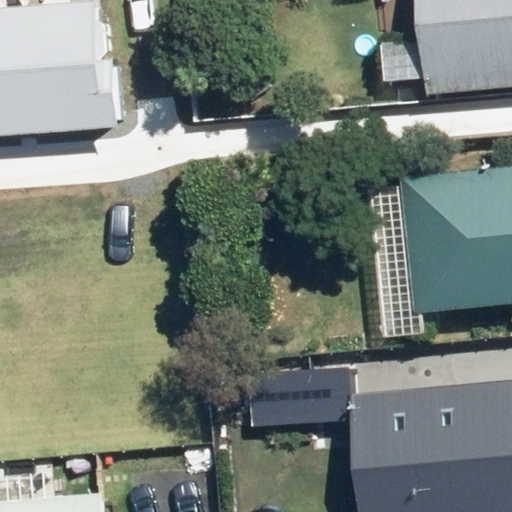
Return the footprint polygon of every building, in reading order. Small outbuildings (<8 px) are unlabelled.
[(163,48),(158,0),(39,0),(44,45),(83,41),(84,56),(163,48)] [(511,87),(511,0),(425,0),(434,95),(511,87)] [(114,180),(109,120),(0,127),(0,257),(130,249),(125,180),(114,180)] [(511,303),(511,166),(408,177),(422,313),(511,303)] [(359,420),(355,363),(247,370),(251,427),(359,420)] [(511,511),(511,378),(368,391),(378,511),(511,511)] [(0,511),(114,511),(113,494),(0,502),(0,511)]
